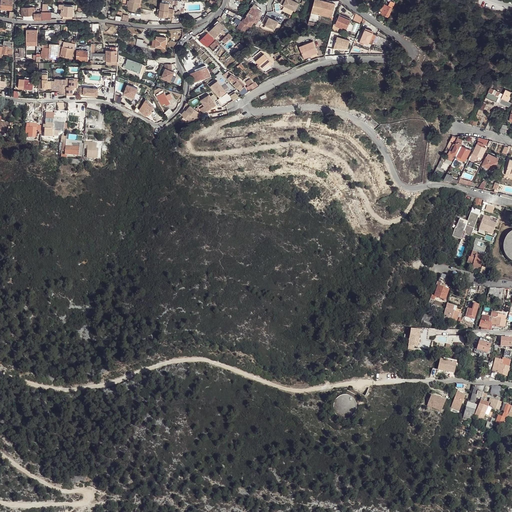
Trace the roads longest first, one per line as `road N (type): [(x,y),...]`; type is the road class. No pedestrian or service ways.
road 1 (unclassified): [(0,373),(67,390),(199,359),(295,390),(407,380)]
road 2 (residential): [(246,114),(315,108),(349,115),(374,135),(404,188),(439,185),(511,201)]
road 3 (residential): [(214,16),(178,44),(182,104),(159,125),(99,101),(0,98)]
road 4 (residential): [(376,218),(354,177),(317,150),(191,151),(192,137),(246,114)]
road 5 (residential): [(246,114),(249,98),(321,63),(410,55),(345,0)]
road 6 (residential): [(214,16),(165,27),(0,18)]
road 7 (unclassified): [(0,502),(84,506),(91,497),(45,483),(0,452)]
